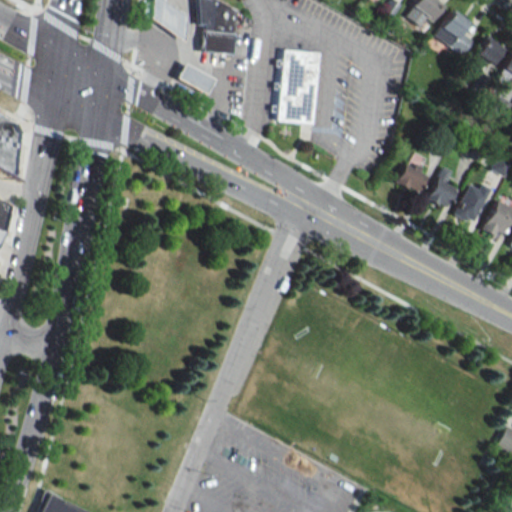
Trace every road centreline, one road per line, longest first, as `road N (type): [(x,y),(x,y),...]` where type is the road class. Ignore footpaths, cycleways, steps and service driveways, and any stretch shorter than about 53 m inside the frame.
road 1 (secondary): [(1,511),(44,374),(93,117)]
road 2 (residential): [(168,511),(306,210)]
road 3 (secondary): [(93,117),(264,203),(306,210)]
road 4 (secondary): [(42,143),(0,329)]
road 5 (secondary): [(224,145),(99,75)]
road 6 (secondary): [(511,320),(398,259)]
